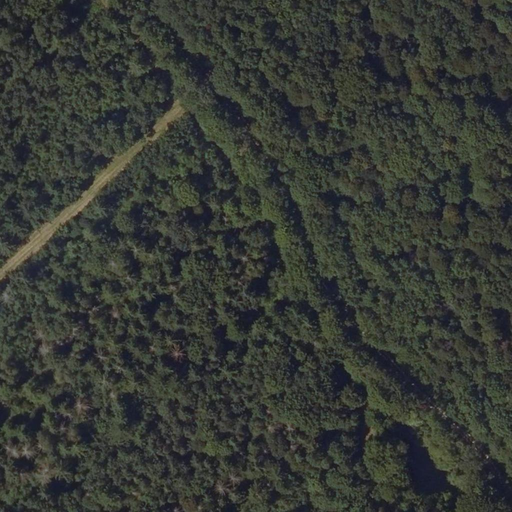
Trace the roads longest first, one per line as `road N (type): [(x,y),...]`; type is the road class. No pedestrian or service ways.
road 1 (track): [(149,0),(266,156),(362,332),(511,497)]
road 2 (track): [(395,511),(375,472),(369,440),(377,411),(367,386),(315,318),(254,189),(112,0)]
road 3 (track): [(183,96),(129,156),(0,268)]
